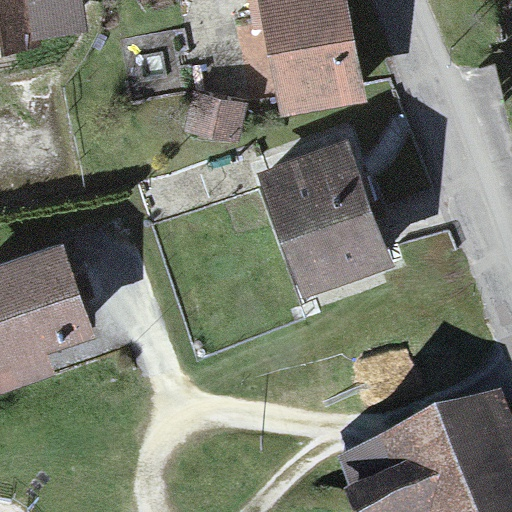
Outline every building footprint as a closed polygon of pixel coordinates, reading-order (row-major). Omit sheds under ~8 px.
[(73,0),(0,0),(0,48),(78,40),(73,0)] [(337,0),(261,0),(284,114),(357,100),(337,0)] [(341,148),(257,180),(300,297),(384,265),(341,148)] [(58,253),(0,272),(0,387),(42,373),(35,351),(85,334),(58,253)] [(511,511),(511,433),(501,403),(344,460),(363,511),(511,511)]
